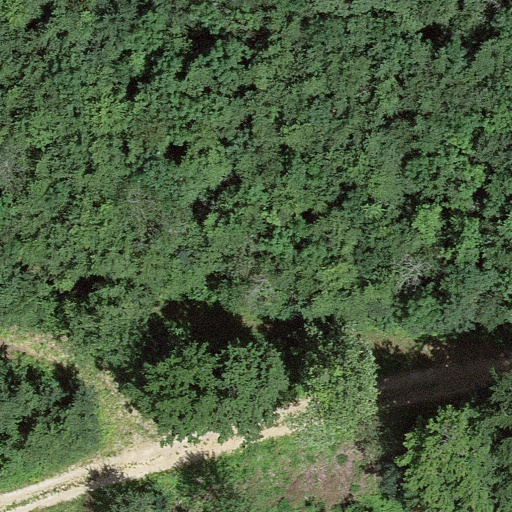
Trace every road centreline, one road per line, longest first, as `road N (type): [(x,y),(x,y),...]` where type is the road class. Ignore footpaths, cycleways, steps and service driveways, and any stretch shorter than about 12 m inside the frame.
road 1 (track): [(0,510),(145,452),(318,398),(511,374)]
road 2 (track): [(511,364),(54,290),(0,267)]
road 3 (track): [(145,452),(111,388),(66,365),(0,349)]
